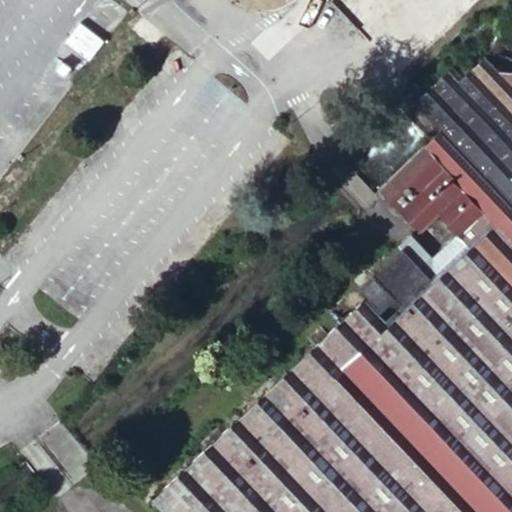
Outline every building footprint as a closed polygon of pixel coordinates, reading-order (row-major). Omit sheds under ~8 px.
[(249,0),(259,11),(271,0),(249,0)] [(163,38),(142,22),(135,31),(155,48),(163,38)] [(429,107),(442,120),(448,128),(390,184),(430,226),(449,208),(471,231),(489,214),(500,225),(511,238),(511,66),(506,65),(503,66),(489,51),(429,107)] [(489,214),(471,231),(482,242),(500,225),(489,214)] [(511,511),(511,238),(500,225),(482,242),(395,327),(369,302),(259,410),(166,500),(177,511),(511,511)] [(401,251),(364,287),(380,304),(393,292),(405,305),(431,281),(401,251)]
